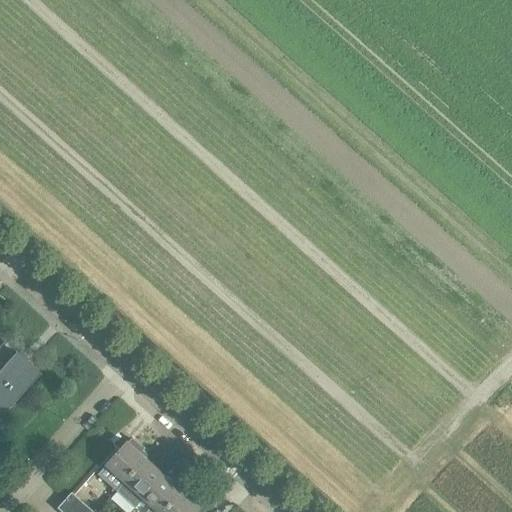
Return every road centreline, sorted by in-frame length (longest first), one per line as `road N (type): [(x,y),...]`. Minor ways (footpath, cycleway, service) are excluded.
road 1 (residential): [(287,511),(131,366)]
road 2 (residential): [(131,366),(0,245)]
road 3 (residential): [(19,491),(131,366)]
